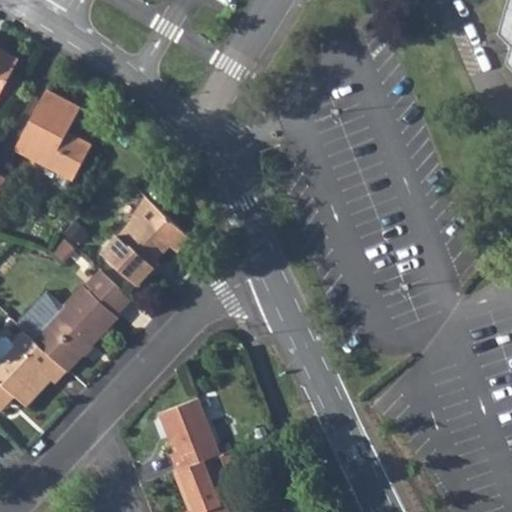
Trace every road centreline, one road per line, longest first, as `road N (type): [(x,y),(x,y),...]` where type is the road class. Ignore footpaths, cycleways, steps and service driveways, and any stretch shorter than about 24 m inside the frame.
road 1 (residential): [(271,274),(383,511)]
road 2 (residential): [(91,428),(214,303),(271,274)]
road 3 (residential): [(14,0),(199,119)]
road 4 (residential): [(199,119),(223,153),(271,274)]
road 5 (residential): [(199,119),(276,0)]
